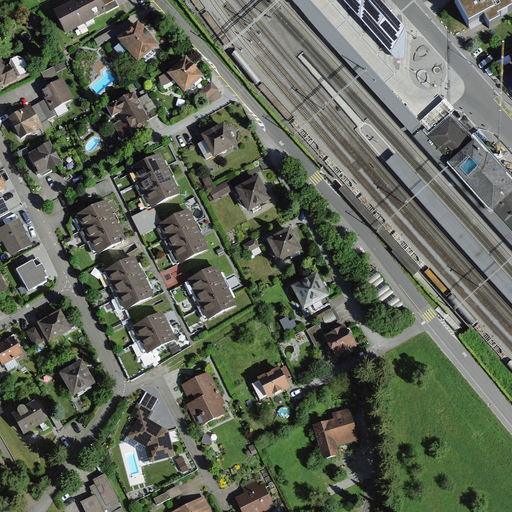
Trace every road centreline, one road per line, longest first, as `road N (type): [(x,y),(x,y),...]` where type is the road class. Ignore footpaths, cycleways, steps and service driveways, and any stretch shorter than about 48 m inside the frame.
road 1 (residential): [(379,348),(273,156),(285,144)]
road 2 (residential): [(285,144),(429,316)]
road 3 (residential): [(324,0),(414,95),(438,98),(467,74)]
road 4 (residential): [(120,388),(160,381),(226,511)]
road 5 (residential): [(0,143),(70,285)]
road 6 (residential): [(120,388),(32,511)]
road 7 (residential): [(429,316),(511,428)]
